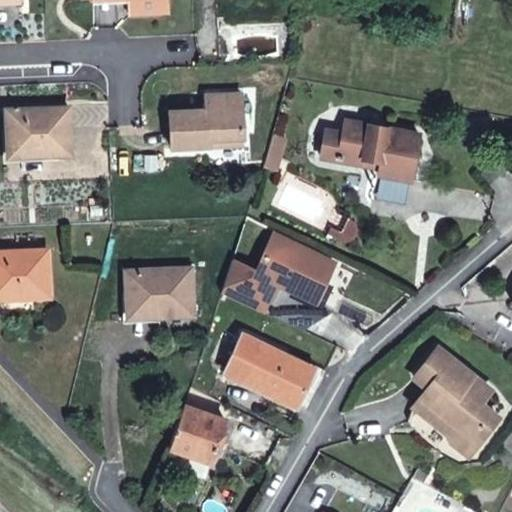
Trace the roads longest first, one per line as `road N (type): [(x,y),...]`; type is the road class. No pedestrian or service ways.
road 1 (residential): [(263,511),(353,359),(511,222)]
road 2 (residential): [(183,48),(0,58)]
